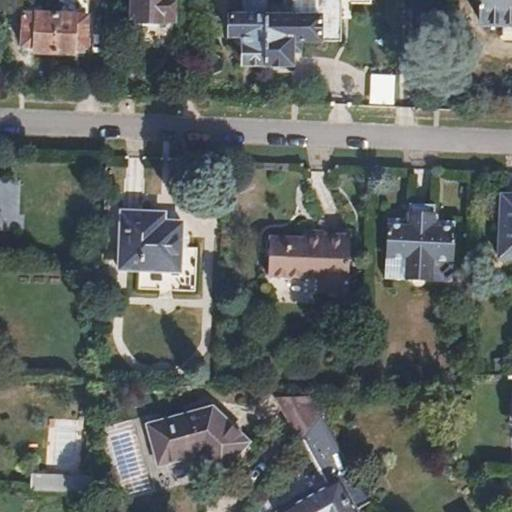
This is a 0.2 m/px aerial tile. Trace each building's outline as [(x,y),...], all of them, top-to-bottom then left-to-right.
[(134,0),(134,26),(134,30),(157,31),(157,23),(171,23),(170,0),(134,0)] [(263,0),(242,0),(242,17),(264,18),(263,0)] [(364,0),(364,9),(395,9),(395,0),(364,0)] [(511,0),(479,0),(479,17),(505,18),(505,30),(511,30),(511,0)] [(242,65),(263,66),(264,18),(242,17),(228,16),(227,39),(243,39),(242,65)] [(27,57),(49,58),(49,19),(15,18),(14,49),(27,49),(27,57)] [(264,18),(263,66),(290,67),(290,43),(318,43),(319,19),(264,18)] [(49,19),(49,58),(69,58),(69,50),(82,50),(83,20),(49,19)] [(356,51),(356,71),(372,72),(372,51),(356,51)] [(511,197),(501,197),(498,259),(511,259),(511,197)] [(117,207),(114,266),(173,269),(175,221),(145,219),(146,209),(117,207)] [(405,208),(405,217),(430,218),(431,209),(405,208)] [(402,284),(407,284),(425,285),(430,285),(431,266),(449,267),(450,226),(435,225),(435,218),(430,218),(405,217),(401,217),(401,223),(385,223),(383,263),(382,283),(402,284)] [(302,238),(302,250),(315,250),(316,239),(302,238)] [(315,250),(302,250),(269,248),(267,286),(314,288),(313,299),(345,300),(348,241),(316,239),(315,250)] [(425,285),(407,284),(407,286),(408,289),(411,291),(415,293),(418,293),(421,291),(424,289),(425,285)] [(209,409),(146,426),(157,464),(194,454),(199,456),(216,472),(245,443),(209,409)] [(318,413),(299,440),(324,487),(277,511),(352,511),(352,510),(368,501),(318,413)]
